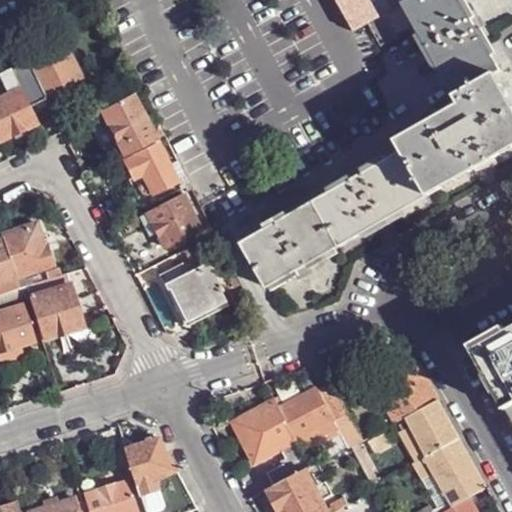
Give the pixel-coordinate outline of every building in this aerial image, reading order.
[(337,0),(356,31),(381,17),(375,5),(371,0),(337,0)] [(460,0),(413,0),(404,5),(415,24),(421,34),(439,67),(459,104),(430,121),(433,125),(399,145),(402,150),(428,195),(441,188),(439,181),(466,167),(469,172),(501,154),(498,148),(509,142),(511,146),(511,108),(508,111),(490,76),(495,74),(500,71),(482,39),(464,7),(460,0)] [(404,5),(387,15),(397,34),(415,24),(404,5)] [(470,5),(464,7),(482,39),(488,36),(470,5)] [(367,54),(377,49),(399,38),(397,34),(387,15),(381,17),(356,31),(367,54)] [(421,34),(417,36),(435,69),(439,67),(421,34)] [(62,41),(36,54),(25,60),(42,96),(44,95),(80,76),(62,41)] [(32,45),(20,51),(25,60),(36,54),(32,45)] [(25,60),(10,67),(19,86),(29,106),(30,105),(44,98),(44,95),(42,96),(25,60)] [(10,67),(0,72),(0,73),(9,91),(19,86),(10,67)] [(490,76),(508,111),(511,108),(511,104),(495,74),(490,76)] [(0,95),(0,137),(36,120),(37,120),(30,105),(29,106),(19,86),(9,91),(0,95)] [(141,89),(132,94),(134,97),(141,94),(143,93),(141,89)] [(124,154),(155,138),(149,127),(134,97),(132,94),(101,111),(124,154)] [(134,97),(149,127),(156,123),(141,94),(134,97)] [(396,139),(399,145),(433,125),(430,121),(396,139)] [(156,123),(149,127),(155,138),(163,134),(157,122),(156,123)] [(164,139),(156,143),(175,180),(183,175),(175,157),(164,139)] [(511,146),(509,142),(498,148),(501,154),(511,147),(511,146)] [(156,143),(124,159),(135,180),(143,176),(151,192),(175,180),(156,143)] [(428,195),(402,150),(387,160),(364,172),(353,179),(329,191),(313,201),(339,246),(363,233),(403,210),(428,195)] [(384,155),(362,168),(364,172),(387,160),(384,155)] [(466,167),(439,181),(441,188),(469,172),(466,167)] [(350,174),(327,187),(329,191),(353,179),(350,174)] [(143,176),(135,180),(143,197),(151,192),(143,176)] [(188,184),(184,186),(193,205),(199,203),(188,184)] [(181,193),(146,211),(164,245),(199,226),(181,193)] [(313,201),(289,214),(266,228),(242,242),(267,287),(270,286),(294,272),(298,270),(310,263),(321,256),(336,248),(339,246),(313,201)] [(366,237),(405,214),(403,210),(363,233),(366,237)] [(287,211),(263,223),(266,228),(289,214),(287,211)] [(51,264),(45,244),(43,244),(36,222),(1,234),(3,239),(15,276),(21,274),(51,264)] [(213,233),(208,222),(199,226),(205,238),(213,233)] [(0,280),(7,279),(15,276),(3,239),(0,239),(0,280)] [(310,263),(312,267),(323,261),(338,253),(336,248),(321,256),(310,263)] [(209,265),(206,259),(184,270),(187,276),(167,287),(184,318),(192,320),(228,301),(219,286),(209,265)] [(209,265),(219,286),(232,279),(221,259),(209,265)] [(158,274),(165,288),(167,287),(187,276),(184,270),(180,263),(158,274)] [(56,268),(43,271),(45,279),(59,274),(56,268)] [(270,286),(272,289),(297,277),(299,274),(298,270),(294,272),(270,286)] [(68,283),(66,272),(59,274),(45,279),(38,280),(24,285),(27,293),(28,295),(48,289),(68,283)] [(37,274),(23,279),(21,274),(15,276),(18,286),(24,285),(38,280),(37,274)] [(7,279),(11,289),(18,286),(15,276),(7,279)] [(82,326),(68,283),(48,289),(28,295),(42,338),(82,326)] [(0,301),(27,293),(24,285),(18,286),(11,289),(0,292),(0,301)] [(0,309),(0,350),(20,346),(35,341),(23,302),(0,309)] [(471,345),(473,350),(506,332),(504,327),(471,345)] [(473,350),(506,409),(511,405),(511,328),(506,332),(473,350)] [(20,346),(0,350),(0,365),(0,366),(24,359),(20,346)] [(380,388),(397,421),(398,421),(440,398),(421,365),(396,380),(391,373),(377,373),(373,376),(380,388)] [(279,405),(304,392),(299,384),(274,396),(276,399),(279,405)] [(279,405),(297,440),(307,436),(336,420),(320,392),(318,388),(316,386),(304,392),(279,405)] [(440,398),(398,421),(403,429),(401,431),(417,460),(426,455),(428,454),(415,430),(411,425),(444,407),(440,398)] [(276,399),(234,421),(256,462),(282,449),(297,440),(279,405),(276,399)] [(444,407),(411,425),(415,430),(428,454),(461,437),(444,407)] [(336,420),(307,436),(312,446),(341,431),(336,420)] [(359,442),(363,450),(377,442),(373,434),(363,440),(359,442)] [(128,447),(142,494),(161,487),(159,480),(179,469),(162,436),(128,447)] [(307,436),(297,440),(304,454),(310,467),(319,462),(312,446),(307,436)] [(480,470),(461,437),(428,454),(426,455),(445,489),(480,470)] [(282,449),(288,462),(304,454),(297,440),(282,449)] [(363,450),(359,442),(357,443),(353,445),(375,484),(380,481),(363,450)] [(268,473),(274,486),(307,469),(310,467),(304,454),(288,462),(268,473)] [(445,489),(426,455),(417,460),(415,461),(434,497),(445,490),(445,489)] [(325,474),(319,462),(310,467),(307,469),(312,480),(325,474)] [(179,469),(159,480),(161,487),(168,511),(186,511),(200,508),(179,469)] [(274,486),(268,489),(280,511),(329,511),(328,510),(312,480),(307,469),(274,486)] [(445,490),(454,506),(468,497),(489,486),(480,470),(445,489),(445,490)] [(141,511),(131,480),(85,494),(91,509),(91,511),(141,511)] [(147,511),(168,511),(161,487),(142,494),(147,511)] [(445,490),(434,497),(442,511),(444,511),(454,506),(445,490)] [(30,511),(80,511),(75,496),(30,511)] [(444,511),(480,511),(471,496),(468,497),(454,506),(444,511)] [(346,497),(331,503),(332,507),(335,511),(350,503),(346,497)] [(20,511),(17,502),(0,507),(0,511),(20,511)] [(434,511),(430,502),(412,511),(434,511)]
